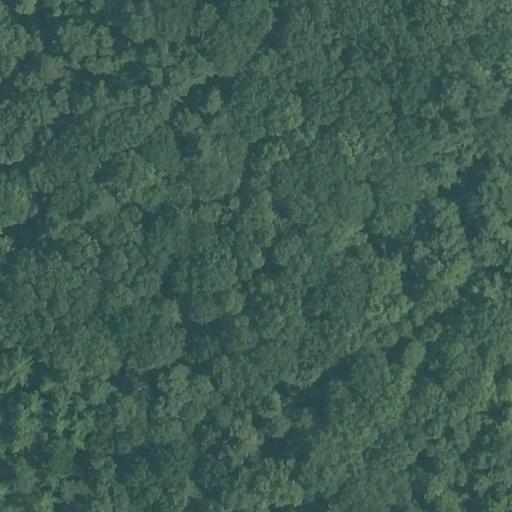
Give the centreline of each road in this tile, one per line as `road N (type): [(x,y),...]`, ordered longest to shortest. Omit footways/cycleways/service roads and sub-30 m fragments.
road 1 (track): [(24,511),(285,0)]
road 2 (track): [(0,193),(238,87)]
